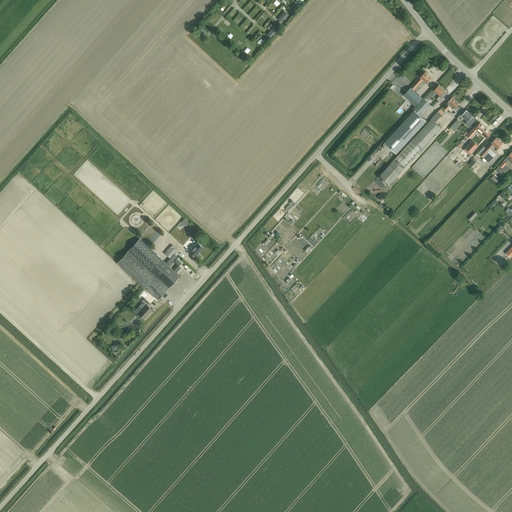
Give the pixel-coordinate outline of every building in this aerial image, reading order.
[(282,23),(289,15),(285,12),(278,20),(282,23)] [(270,37),(276,29),(274,27),(267,35),(270,37)] [(413,84),(410,87),(413,90),(423,79),(426,82),(431,77),(425,72),(413,84)] [(431,91),(427,96),(430,98),(431,97),(436,91),(440,95),(437,98),(440,101),(447,92),(443,88),(439,84),(432,91),(431,91)] [(410,87),(404,95),(416,105),(422,98),(413,90),(410,87)] [(456,111),(462,105),(458,103),(458,102),(452,97),(444,107),(447,110),(450,106),(456,111)] [(384,142),(392,149),(396,153),(426,121),(419,114),(429,103),(425,99),(384,142)] [(457,118),(458,119),(460,120),(464,116),(468,120),(465,123),(469,127),(475,120),(471,116),(472,115),(466,110),(462,114),(461,114),(457,118)] [(431,119),(393,160),(379,176),(382,179),(381,181),(384,183),(385,182),(389,185),(441,128),(435,122),(442,114),(438,111),(431,119)] [(460,120),(458,119),(450,127),(454,130),(459,124),(458,123),(460,121),(460,120)] [(485,138),(491,132),(480,122),(476,127),(475,126),(467,135),(470,138),(478,129),(481,133),(485,138)] [(484,146),(478,152),(480,154),(489,162),(493,157),(487,151),(494,144),(498,147),(502,142),(500,140),(496,137),(493,140),(486,148),(484,146)] [(472,140),(465,148),(471,153),(478,146),(472,140)] [(510,168),(506,164),(506,163),(509,160),(511,162),(511,151),(495,169),(498,172),(501,169),(505,173),(510,168)] [(472,160),(469,164),(474,168),(478,163),(475,160),(476,159),(473,157),(471,160),(472,160)] [(502,179),(495,173),(491,178),(497,184),(499,181),(500,182),(502,179)] [(475,212),(469,219),(471,221),(477,214),(475,212)] [(128,250),(117,262),(157,299),(168,287),(170,285),(187,266),(177,256),(169,265),(139,238),(128,250)] [(194,257),(203,247),(197,242),(189,252),(194,257)] [(172,245),(165,253),(170,258),(178,250),(172,245)] [(145,305),(138,312),(144,318),(152,309),(148,305),(150,303),(154,299),(148,294),(145,298),(141,302),(145,305)]
